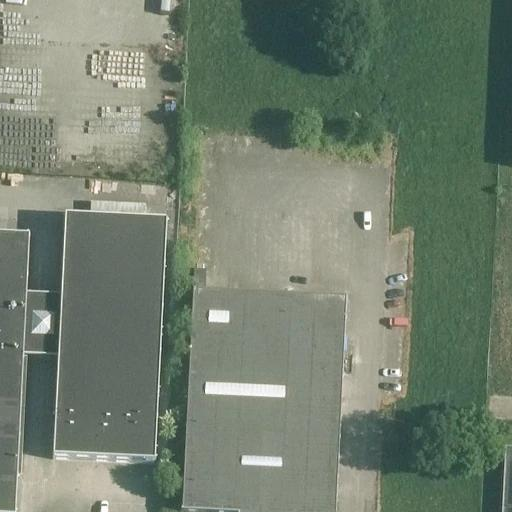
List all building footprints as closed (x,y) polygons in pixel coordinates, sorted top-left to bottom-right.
[(64,220),(52,461),(154,466),(166,225),(64,220)] [(0,236),(0,511),(14,511),(28,238),(0,236)] [(293,257),(292,279),(310,279),(311,257),(293,257)] [(206,272),(193,272),(192,293),(205,293),(206,272)] [(335,511),(345,301),(191,293),(180,511),(335,511)] [(511,511),(511,450),(504,450),(501,510),(500,511),(511,511)]
